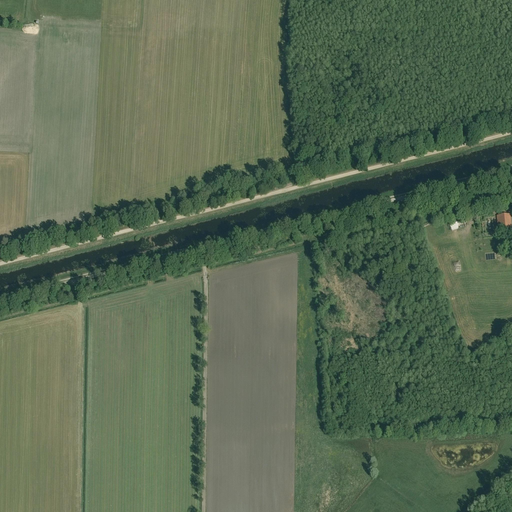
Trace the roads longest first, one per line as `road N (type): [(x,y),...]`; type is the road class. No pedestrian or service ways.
road 1 (unclassified): [(0,302),(511,171)]
road 2 (track): [(511,133),(0,263)]
